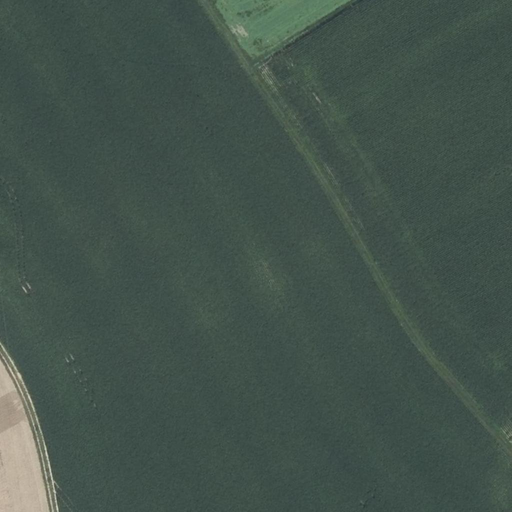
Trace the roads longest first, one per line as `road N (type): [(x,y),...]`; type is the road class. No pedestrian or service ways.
road 1 (track): [(511,434),(412,322),(211,0)]
road 2 (track): [(54,511),(38,432),(0,351)]
